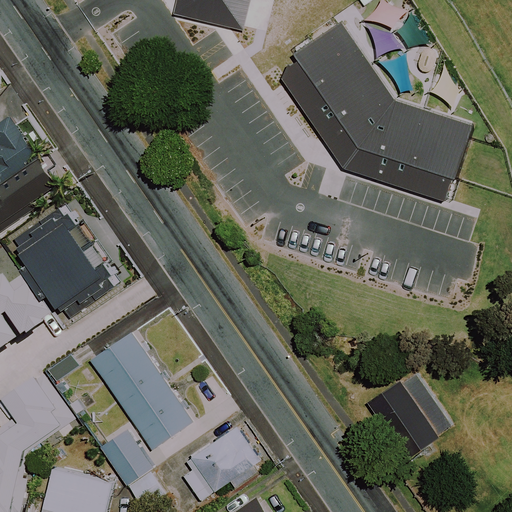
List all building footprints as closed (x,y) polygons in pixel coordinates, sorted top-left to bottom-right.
[(178,0),(175,15),(246,30),(252,0),(178,0)] [(477,126),(398,100),(345,22),(298,54),(285,79),(347,169),(451,203),(477,126)] [(40,159),(12,114),(0,121),(0,144),(1,147),(0,147),(0,224),(59,188),(40,159)] [(408,216),(324,194),(312,244),(362,256),(396,265),(408,216)] [(120,279),(62,203),(15,238),(73,314),(120,279)] [(0,352),(10,345),(0,329),(0,320),(14,342),(19,339),(20,341),(37,330),(35,327),(47,319),(42,311),(44,309),(32,292),(31,292),(21,277),(4,289),(0,282),(0,352)] [(202,417),(141,328),(100,356),(161,445),(202,417)] [(22,511),(23,509),(28,510),(35,475),(32,474),(38,445),(80,416),(48,369),(16,391),(29,410),(3,427),(0,439),(0,511),(22,511)] [(455,425),(420,373),(374,405),(412,460),(444,438),(441,435),(455,425)] [(161,464),(135,426),(110,444),(135,482),(161,464)] [(228,485),(231,483),(235,489),(259,473),(255,467),(261,463),(238,427),(195,455),(201,464),(181,477),(199,504),(228,485)] [(115,511),(123,478),(63,464),(51,511),(115,511)] [(166,491),(153,474),(132,490),(145,507),(166,491)] [(265,511),(256,498),(235,511),(265,511)]
